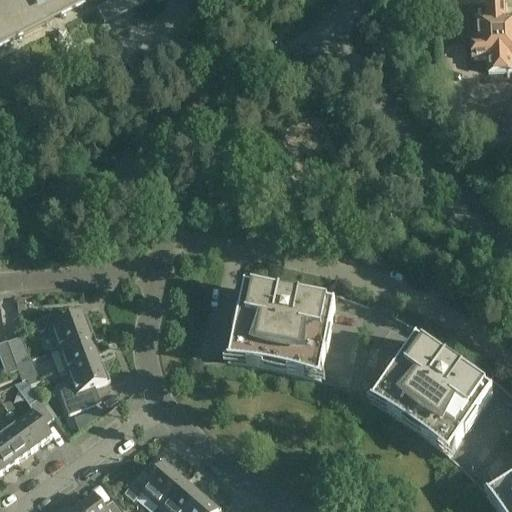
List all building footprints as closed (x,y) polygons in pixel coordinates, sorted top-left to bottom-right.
[(0,0),(0,48),(74,10),(94,0),(105,0),(108,6),(104,8),(111,21),(109,22),(111,24),(158,0),(0,0)] [(478,43),(472,44),(473,61),(488,60),(489,74),(511,72),(511,57),(507,58),(506,30),(511,29),(511,10),(504,11),(504,3),(483,4),(484,20),(477,21),(478,43)] [(397,203),(382,185),(374,191),(390,210),(397,203)] [(245,292),(229,368),(239,369),(249,370),(258,371),(273,374),(282,376),(297,379),(306,382),(316,385),(320,386),(335,310),(334,309),(334,311),(300,304),(303,290),(282,286),(279,300),(246,293),(246,292),(245,292)] [(25,303),(17,304),(19,316),(26,315),(25,303)] [(58,353),(90,341),(90,339),(93,338),(85,318),(65,325),(61,314),(34,324),(38,336),(50,331),(58,353)] [(8,346),(17,371),(32,365),(31,363),(22,341),(8,346)] [(92,344),(90,341),(58,353),(66,375),(99,363),(96,355),(99,354),(95,343),(92,344)] [(8,346),(0,349),(0,361),(6,378),(18,374),(17,371),(8,346)] [(415,346),(372,408),(395,421),(408,430),(448,460),(491,398),(462,378),(470,366),(452,354),(443,365),(415,346)] [(99,363),(66,375),(71,388),(60,396),(67,414),(94,404),(90,392),(111,385),(103,365),(100,366),(99,363)] [(14,427),(34,454),(52,441),(44,430),(54,423),(39,402),(29,409),(33,414),(14,427)] [(14,427),(0,437),(0,442),(17,467),(34,454),(14,427)] [(0,442),(0,478),(17,467),(0,442)] [(159,511),(182,484),(180,483),(183,480),(167,466),(153,483),(144,475),(124,497),(134,505),(142,496),(159,511)] [(182,484),(159,511),(160,511),(189,511),(200,500),(193,494),(196,491),(187,484),(185,487),(182,484)] [(511,511),(511,488),(487,504),(492,511),(511,511)] [(200,500),(189,511),(219,511),(205,499),(203,502),(200,500)] [(95,500),(78,511),(118,511),(113,505),(103,511),(95,500)]
